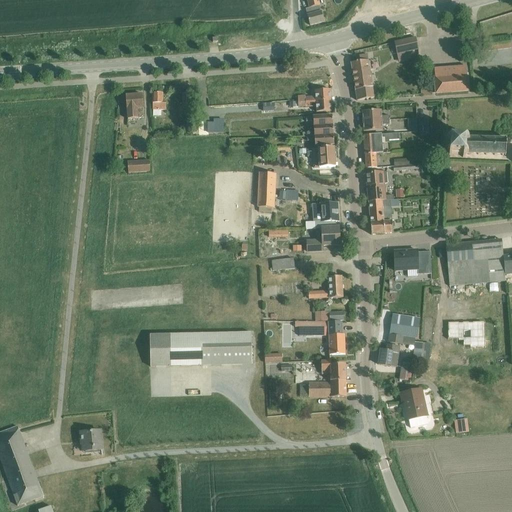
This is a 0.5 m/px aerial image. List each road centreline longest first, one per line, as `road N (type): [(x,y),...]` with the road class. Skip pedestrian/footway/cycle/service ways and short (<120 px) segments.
road 1 (secondary): [(298,46),(0,74)]
road 2 (tertiary): [(401,511),(368,397),(362,247)]
road 3 (tertiary): [(362,247),(333,38)]
road 4 (residential): [(362,247),(511,226)]
road 5 (secondary): [(333,38),(477,0)]
